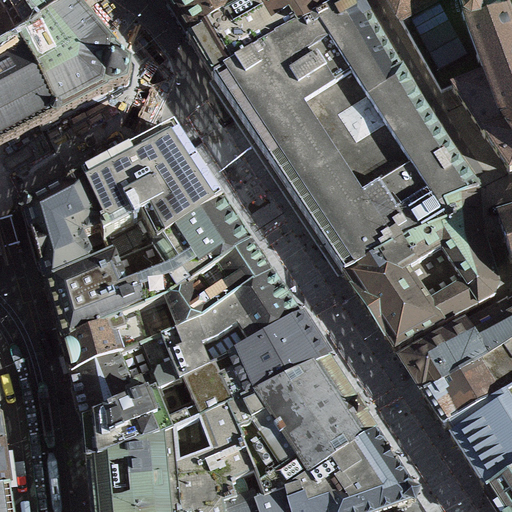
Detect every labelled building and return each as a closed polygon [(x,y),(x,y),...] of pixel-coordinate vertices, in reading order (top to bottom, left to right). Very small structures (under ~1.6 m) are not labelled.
[(0,0),(0,150),(52,123),(52,125),(59,121),(58,119),(108,92),(108,91),(110,91),(119,90),(126,85),(128,84),(128,82),(132,75),(131,67),(131,65),(130,63),(125,56),(118,53),(115,51),(115,50),(75,3),(72,0),(0,0)] [(188,39),(189,40),(239,11),(240,12),(257,2),(259,0),(172,0),(171,1),(166,5),(169,9),(170,9),(172,13),(177,21),(179,25),(179,24),(187,36),(186,37),(188,39)] [(199,57),(214,82),(298,32),(348,2),(346,0),(259,0),(257,2),(240,12),(239,11),(189,40),(199,57)] [(359,0),(351,0),(348,2),(298,32),(214,82),(228,104),(326,251),(343,276),(344,277),(395,249),(452,220),(445,205),(479,190),(474,183),(423,107),(411,86),(365,10),(362,5),(359,0)] [(511,11),(511,0),(387,0),(441,93),(453,88),(453,89),(510,173),(511,171),(511,28),(507,15),(511,11)] [(186,149),(174,131),(118,161),(100,170),(82,179),(106,229),(101,231),(101,232),(112,258),(116,265),(153,249),(222,204),(210,185),(186,149)] [(94,266),(83,240),(101,232),(101,231),(106,229),(82,179),(38,203),(23,210),(32,240),(45,287),(94,266)] [(452,220),(395,249),(344,277),(364,307),(395,355),(494,297),(496,292),(499,286),(484,235),(482,222),(479,190),(445,205),(452,220)] [(223,204),(222,204),(153,249),(116,265),(112,258),(94,266),(45,287),(50,305),(62,346),(138,316),(167,304),(252,248),(235,223),(223,204)] [(511,215),(503,218),(498,219),(500,224),(505,239),(502,240),(503,243),(506,242),(510,256),(508,257),(510,263),(511,263),(511,271),(511,272),(511,215)] [(162,342),(203,326),(271,278),(259,259),(252,248),(167,304),(138,316),(147,349),(162,342)] [(162,342),(180,385),(224,365),(300,321),(280,291),(271,278),(203,326),(162,342)] [(511,296),(400,362),(402,365),(413,382),(421,395),(423,397),(504,350),(511,344),(511,296)] [(65,355),(71,379),(147,349),(138,316),(62,346),(65,355)] [(300,321),(224,365),(180,385),(178,386),(195,427),(228,412),(254,400),(328,364),(327,362),(310,337),(300,321)] [(162,342),(147,349),(71,379),(74,391),(82,425),(88,424),(178,386),(180,385),(162,342)] [(511,344),(504,350),(423,397),(433,412),(443,429),(511,391),(511,344)] [(256,509),(256,511),(290,511),(286,496),(307,482),(376,436),(374,433),(373,430),(343,385),(329,364),(328,364),(254,400),(228,412),(242,444),(241,445),(255,476),(259,489),(264,503),(253,506),(254,510),(256,509)] [(101,464),(195,427),(178,386),(88,424),(82,425),(84,446),(86,465),(101,464)] [(485,492),(485,493),(511,474),(511,391),(443,429),(445,431),(447,430),(453,438),(450,439),(458,450),(484,491),(485,490),(486,492),(485,492)] [(237,505),(230,488),(255,476),(241,445),(242,444),(228,412),(195,427),(101,464),(86,465),(88,486),(90,511),(223,511),(223,509),(237,505)] [(307,482),(286,496),(290,511),(392,511),(410,505),(414,493),(387,453),(376,436),(307,482)] [(6,466),(4,449),(0,449),(0,494),(10,492),(6,466)] [(511,511),(511,474),(485,493),(497,511),(511,511)] [(254,510),(253,506),(264,503),(259,489),(255,476),(230,488),(237,505),(223,509),(223,511),(256,511),(256,509),(254,510)] [(0,511),(12,511),(10,492),(0,494),(0,511)]
